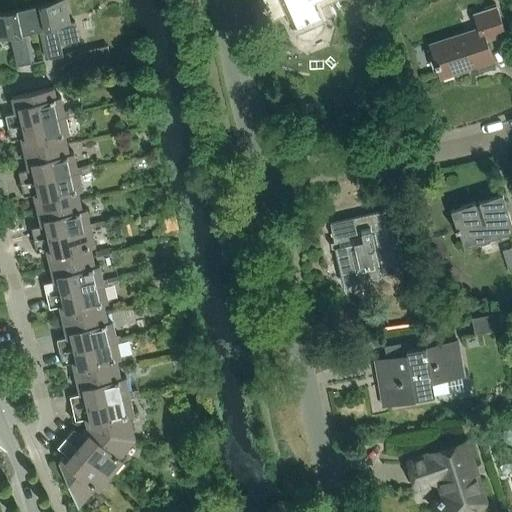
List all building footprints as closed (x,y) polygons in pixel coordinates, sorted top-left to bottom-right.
[(64,0),(59,0),(27,7),(33,32),(39,30),(41,39),(43,38),(46,51),(44,51),(46,60),(63,56),(56,26),(70,23),(64,0)] [(264,0),(273,18),(286,13),(297,38),(299,42),(325,32),(323,27),(312,2),(316,0),(264,0)] [(33,32),(27,7),(0,13),(0,39),(10,37),(17,66),(33,63),(32,54),(29,55),(27,42),(29,42),(27,33),(33,32)] [(485,41),(504,35),(495,7),(472,15),(476,28),(428,44),(439,79),(466,70),(468,75),(493,67),(485,41)] [(94,51),(89,52),(81,54),(85,69),(92,67),(98,65),(94,51)] [(5,115),(8,128),(65,115),(61,96),(56,97),(54,87),(11,97),(15,113),(5,115)] [(21,138),(24,153),(67,144),(64,134),(69,133),(65,115),(8,128),(10,140),(21,138)] [(67,144),(24,153),(28,169),(17,171),(20,184),(78,171),(73,152),(69,153),(67,144)] [(34,194),(37,210),(79,200),(77,191),(82,189),(78,171),(20,184),(23,197),(34,194)] [(464,246),(511,230),(511,222),(503,193),(451,210),(456,228),(454,228),(456,232),(459,231),(464,246)] [(30,227),(33,240),(91,227),(86,208),(82,210),(79,200),(37,210),(41,225),(30,227)] [(398,249),(404,247),(398,224),(386,226),(383,212),(330,224),(334,242),(330,242),(331,247),(335,246),(343,281),(379,273),(380,276),(399,271),(396,259),(401,258),(398,249)] [(47,250),(50,266),(92,256),(90,247),(95,246),(91,227),(33,240),(36,253),(47,250)] [(511,272),(511,248),(502,252),(509,273),(511,272)] [(43,284),(46,296),(103,283),(99,265),(95,266),(92,256),(50,266),(54,281),(43,284)] [(60,306),(63,322),(105,312),(103,303),(108,302),(103,283),(46,296),(49,309),(60,306)] [(56,340),(59,352),(116,339),(112,321),(107,322),(105,312),(63,322),(67,337),(56,340)] [(502,330),(499,314),(472,319),(475,334),(502,330)] [(72,363),(76,378),(118,368),(116,359),(121,358),(116,339),(59,352),(62,365),(72,363)] [(431,380),(461,375),(455,341),(406,350),(407,355),(377,360),(384,404),(434,396),(431,380)] [(69,396),(72,409),(129,395),(125,377),(120,378),(118,368),(76,378),(80,393),(69,396)] [(85,419),(87,428),(132,438),(133,431),(129,415),(134,414),(129,395),(72,409),(75,421),(85,419)] [(130,444),(132,438),(87,428),(82,434),(73,427),(65,437),(110,475),(123,460),(119,457),(130,444)] [(59,461),(78,506),(94,486),(98,489),(110,475),(65,437),(57,447),(65,454),(59,461)] [(436,511),(475,511),(484,503),(465,442),(430,453),(407,461),(415,486),(438,479),(443,494),(431,507),(436,511)]
